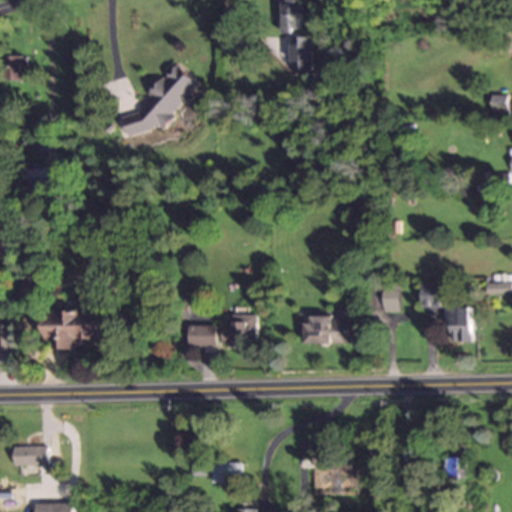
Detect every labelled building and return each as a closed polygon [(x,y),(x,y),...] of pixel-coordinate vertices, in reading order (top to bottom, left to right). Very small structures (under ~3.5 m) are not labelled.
[(280,0),(281,33),(301,33),(301,0),(280,0)] [(290,70),(311,70),(311,36),(290,36),(290,70)] [(4,55),(4,79),(26,79),(26,55),(4,55)] [(426,75),(437,95),(459,82),(448,63),(426,75)] [(120,116),(125,135),(164,125),(171,117),(170,112),(197,85),(177,64),(147,93),(148,98),(133,112),(120,116)] [(59,190),(59,167),(21,167),(21,190),(59,190)] [(511,294),(511,282),(484,282),(484,293),(511,294)] [(446,305),(446,284),(422,284),(422,331),(440,331),(440,305),(446,305)] [(382,311),(397,311),(397,285),(382,285),(382,311)] [(471,307),(449,307),(449,341),(471,341),(471,307)] [(81,348),(81,340),(98,339),(98,310),(47,311),(47,342),(55,342),(55,348),(81,348)] [(350,343),(350,323),(338,323),(338,315),(306,315),(306,343),(350,343)] [(252,321),(223,321),(223,343),(252,343),(252,321)] [(215,324),(188,324),(188,345),(215,345),(215,324)] [(0,346),(10,347),(10,325),(0,325),(0,346)] [(14,446),(14,464),(46,464),(46,446),(14,446)] [(443,480),(467,480),(467,454),(443,454),(443,480)] [(190,476),(208,476),(208,458),(190,458),(190,476)] [(241,462),(210,462),(210,483),(241,483),(241,462)] [(358,468),(314,468),(314,495),(358,495),(358,468)] [(450,511),(450,498),(427,498),(426,511),(441,511),(450,511)] [(72,511),(73,502),(36,502),(35,511),(72,511)]
